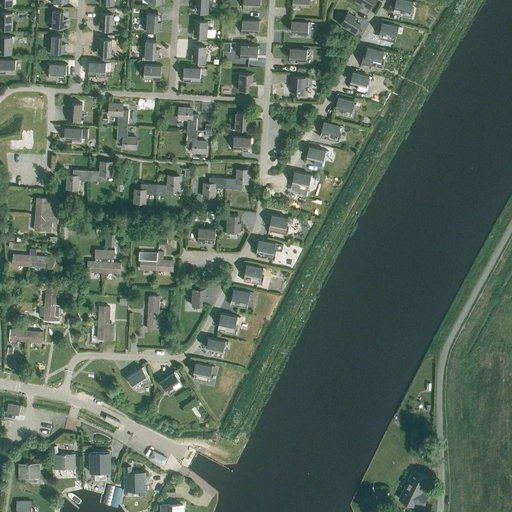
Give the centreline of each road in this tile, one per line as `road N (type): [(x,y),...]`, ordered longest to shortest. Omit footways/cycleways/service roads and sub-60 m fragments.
road 1 (unclassified): [(439,511),(442,360),(511,225)]
road 2 (unclassified): [(192,457),(77,400),(0,384)]
